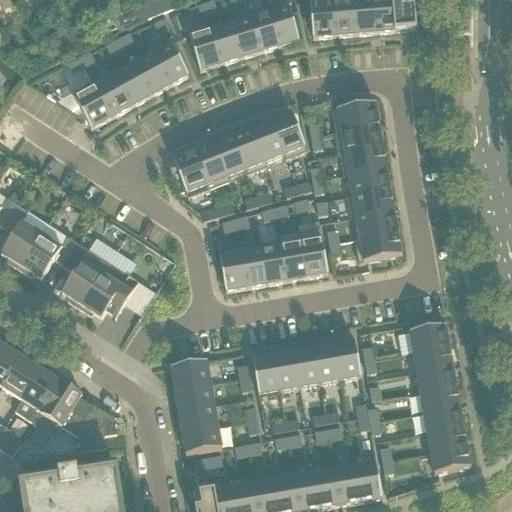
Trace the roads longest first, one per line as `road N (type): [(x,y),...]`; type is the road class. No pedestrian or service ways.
road 1 (residential): [(209,320),(413,283),(422,258),(399,97),(377,82),(295,90),(158,144),(113,179)]
road 2 (secondary): [(493,0),(491,106),(511,236)]
road 3 (residential): [(113,179),(191,232),(209,320)]
road 4 (residential): [(0,311),(110,382)]
road 5 (residential): [(155,511),(144,420),(122,389)]
road 6 (residential): [(122,389),(146,336),(209,320)]
road 7 (residential): [(113,179),(9,115)]
